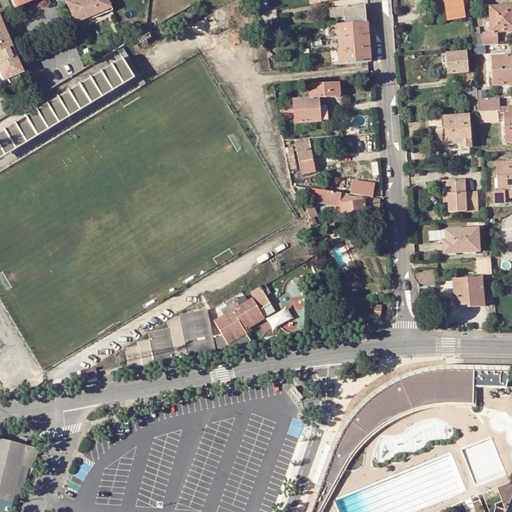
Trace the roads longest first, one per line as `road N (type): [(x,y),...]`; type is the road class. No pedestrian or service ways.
road 1 (residential): [(406,346),(377,0)]
road 2 (tertiary): [(294,360),(60,404)]
